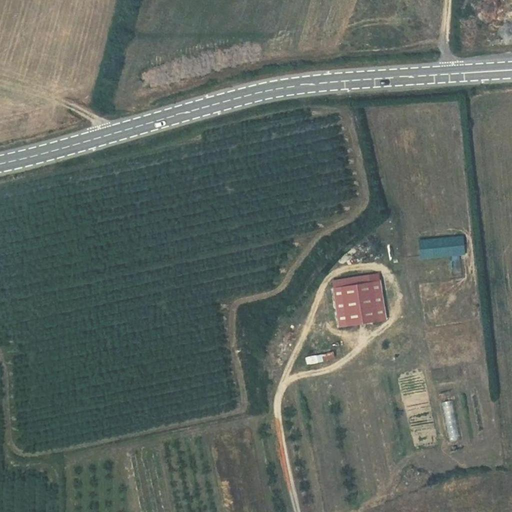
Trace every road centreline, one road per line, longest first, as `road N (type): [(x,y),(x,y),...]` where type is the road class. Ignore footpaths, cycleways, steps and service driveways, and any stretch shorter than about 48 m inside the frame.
road 1 (tertiary): [(511,68),(250,93),(0,163)]
road 2 (track): [(319,294),(280,381),(276,416),(297,511)]
